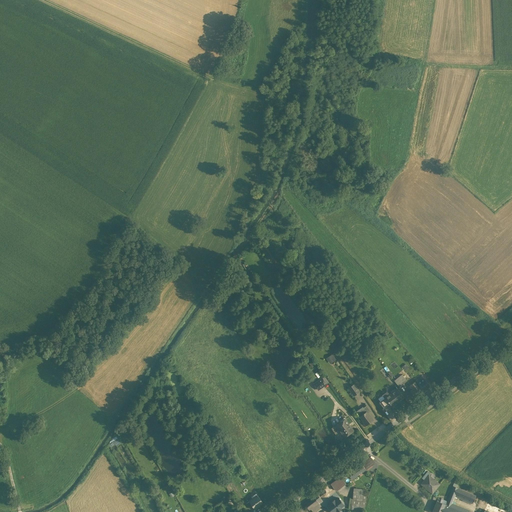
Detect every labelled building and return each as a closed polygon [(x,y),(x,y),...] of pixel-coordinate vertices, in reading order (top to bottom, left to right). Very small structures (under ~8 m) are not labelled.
[(329,363),(336,360),(332,353),(326,357),(329,363)] [(408,381),(402,374),(397,379),(398,380),(402,385),(408,381)] [(423,376),(416,381),(419,384),(424,390),(430,385),(423,376)] [(323,378),(315,384),(319,389),(327,384),(323,378)] [(419,384),(416,381),(410,386),(412,389),(419,384)] [(424,391),(424,390),(419,384),(412,389),(410,391),(416,397),(424,391)] [(354,385),(349,389),(354,395),(359,392),(354,385)] [(404,397),(398,389),(386,398),(390,403),(392,406),(404,397)] [(384,407),(390,403),(386,398),(381,401),(380,402),(384,407)] [(365,412),(360,416),(364,421),(363,422),(366,425),(373,420),(368,412),(367,411),(365,412)] [(346,419),(336,426),(345,437),(354,431),(346,419)] [(340,440),(345,437),(336,426),(332,428),(340,440)] [(361,463),(366,470),(374,463),(375,461),(369,457),(361,463)] [(348,472),(353,479),(366,470),(361,463),(348,472)] [(422,478),(425,480),(428,476),(429,477),(431,474),(427,471),(422,478)] [(428,476),(425,480),(421,484),(432,493),(439,484),(434,479),(433,481),(429,477),(428,476)] [(341,477),(330,484),(335,490),(337,490),(346,484),(341,477)] [(453,486),(446,503),(451,505),(456,495),(474,502),(477,495),(453,486)] [(367,490),(354,488),(353,498),(350,498),(349,508),(364,510),(367,490)] [(326,500),(325,497),(325,496),(322,499),(319,496),(318,493),(314,496),(320,504),(326,500)] [(326,500),(331,510),(339,506),(334,493),(325,497),(326,500)] [(253,506),(255,509),(263,503),(258,496),(254,499),(250,502),(253,506)] [(314,496),(304,503),(309,510),(311,508),(314,511),(322,506),(320,504),(314,496)] [(437,500),(432,511),(442,511),(446,503),(437,500)] [(446,503),(442,511),(468,511),(451,505),(446,503)]
